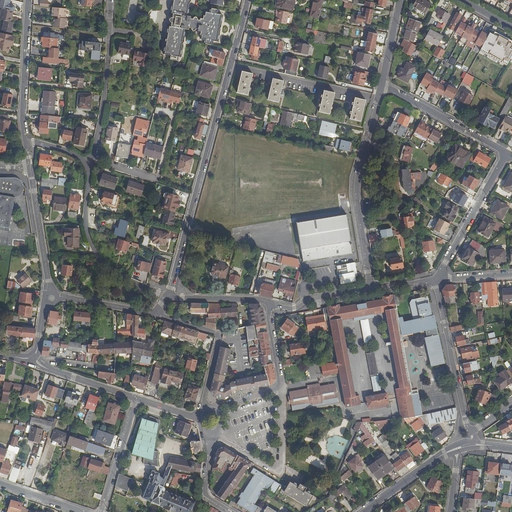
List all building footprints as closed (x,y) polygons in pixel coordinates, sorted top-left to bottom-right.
[(8,5),(10,0),(9,0),(0,0),(0,6),(2,7),(2,8),(3,9),(14,11),(15,7),(8,5)] [(172,0),(172,1),(172,2),(172,3),(171,13),(173,13),(171,26),(168,26),(167,34),(166,35),(165,43),(165,44),(165,47),(164,48),(163,50),(164,51),(164,54),(170,55),(171,55),(170,59),(178,61),(179,57),(181,57),(186,29),(189,29),(189,27),(192,28),(192,29),(193,31),(194,31),(196,30),(196,29),(199,29),(198,31),(201,31),(200,37),(201,39),(206,39),(205,42),(205,43),(212,44),(213,43),(213,41),(218,42),(220,29),(219,28),(217,27),(217,23),(221,24),(223,14),(218,14),(218,9),(211,8),(210,12),(205,11),(204,12),(203,18),(201,18),(200,20),(198,20),(198,18),(197,17),(195,17),(194,18),(193,19),(191,18),(191,16),(188,16),(190,4),(190,0),(172,0)] [(292,10),(294,0),(279,0),(278,7),(292,10)] [(314,0),(310,17),(317,19),(319,19),(321,8),(323,0),(314,0)] [(416,0),(412,7),(425,14),(430,5),(421,0),(416,0)] [(54,19),(53,27),(66,29),(67,19),(65,19),(66,9),(63,9),(53,8),(52,16),(57,17),(58,17),(58,20),(56,20),(54,19)] [(3,9),(0,20),(4,21),(11,23),(14,11),(3,9)] [(364,23),(370,24),(373,11),(363,9),(362,17),(365,18),(364,23)] [(289,13),(276,10),(276,14),(277,15),(276,22),(286,25),(289,13)] [(445,23),(449,16),(439,10),(437,14),(439,16),(437,19),(445,23)] [(456,13),(450,25),(447,28),(453,31),(455,28),(454,27),(461,16),(457,13),(456,13)] [(365,18),(362,17),(352,15),(350,22),(361,25),(362,22),(364,23),(365,18)] [(274,22),(257,19),(255,27),(268,30),(268,29),(272,29),(274,22)] [(406,29),(407,29),(416,33),(417,34),(421,23),(410,19),(406,29)] [(11,23),(4,21),(2,31),(10,33),(12,23),(11,23)] [(371,33),(372,30),(368,29),(367,32),(369,32),(367,39),(365,39),(364,41),(376,44),(378,34),(371,33)] [(407,29),(404,40),(405,40),(413,45),(416,33),(407,29)] [(430,30),(426,38),(425,40),(438,47),(443,37),(430,30)] [(0,49),(8,52),(10,46),(11,42),(13,43),(14,37),(0,34),(0,35),(0,49)] [(62,39),(44,37),(43,47),(50,48),(59,48),(60,45),(62,45),(62,39)] [(251,46),(258,48),(260,39),(253,37),(251,46)] [(500,43),(491,38),(487,45),(496,50),(500,43)] [(413,45),(405,40),(403,44),(406,46),(402,51),(410,56),(416,46),(413,45)] [(124,53),(126,54),(127,44),(128,41),(127,41),(127,44),(121,43),(119,53),(124,54),(124,53)] [(374,53),(376,44),(364,41),(361,41),(360,46),(365,47),(364,52),(366,53),(366,52),(374,53)] [(310,45),(297,42),(294,52),(308,55),(310,45)] [(471,53),(455,44),(450,53),(466,62),(471,53)] [(503,55),(496,52),(489,66),(480,81),(483,83),(494,89),(510,59),(504,56),(504,55),(510,58),(511,53),(511,49),(504,45),(500,53),(503,55)] [(257,54),(258,48),(251,46),(249,55),(252,55),(251,59),(256,60),(257,54)] [(217,65),(222,66),(225,54),(211,50),(209,56),(213,57),(211,63),(217,65)] [(489,66),(496,52),(494,51),(486,64),(489,66)] [(98,61),(99,52),(90,52),(90,53),(86,52),(86,57),(86,59),(88,59),(94,60),(98,61)] [(367,67),(370,55),(359,53),(356,65),(361,66),(361,68),(367,69),(367,67)] [(285,70),(285,74),(297,77),(298,73),(296,72),(299,60),(287,58),(286,62),(285,62),(285,63),(286,63),(285,65),(284,64),(284,65),(285,66),(284,70),(285,70)] [(470,68),(467,74),(471,76),(474,78),(480,81),(489,66),(476,59),(470,68)] [(217,65),(211,63),(204,61),(200,76),(214,80),(217,68),(216,68),(217,65)] [(330,67),(319,65),(317,77),(327,79),(330,67)] [(464,65),(460,71),(467,74),(470,68),(464,65)] [(50,81),(52,69),(39,68),(38,74),(37,74),(37,79),(50,81)] [(401,69),(399,73),(401,73),(399,75),(398,78),(408,83),(412,74),(401,69)] [(366,72),(356,70),(353,83),(364,85),(365,81),(366,79),(365,79),(366,74),(366,72)] [(252,79),(253,74),(242,71),(237,93),(248,95),(249,90),(251,90),(251,88),(250,88),(251,81),(253,81),(253,79),(252,79)] [(467,74),(460,71),(456,79),(462,83),(463,81),(467,74)] [(447,84),(446,86),(431,80),(433,76),(425,72),(418,86),(425,89),(424,91),(433,95),(435,92),(452,100),(457,89),(447,84)] [(84,83),(84,75),(71,74),(70,79),(68,79),(68,82),(74,82),(73,87),(83,88),(85,88),(85,83),(84,83)] [(471,76),(467,74),(463,81),(462,83),(469,87),(474,78),(471,76)] [(283,86),(284,81),(273,78),(268,100),(279,102),(280,97),(281,98),(282,95),(281,95),(282,88),(284,88),(284,86),(283,86)] [(199,82),(196,94),(209,98),(212,86),(199,82)] [(168,102),(171,91),(161,89),(159,98),(165,99),(165,101),(168,102)] [(330,114),(335,93),(324,90),(323,95),(322,95),(321,97),(322,97),(321,104),(319,104),(319,106),(320,107),(319,112),(330,114)] [(55,101),(56,93),(44,91),(43,105),(55,107),(55,104),(55,101)] [(182,94),(176,93),(171,91),(168,102),(173,103),(173,101),(174,102),(180,103),(182,94)] [(459,100),(468,105),(473,97),(464,92),(459,100)] [(0,98),(0,106),(9,107),(11,94),(1,93),(0,98)] [(92,109),(93,96),(80,95),(79,108),(92,109)] [(361,121),(366,100),(355,97),(354,103),(352,102),(352,105),(353,105),(351,112),(350,112),(350,114),(351,114),(350,119),(361,121)] [(240,101),(237,112),(249,115),(251,104),(240,101)] [(210,105),(199,102),(198,108),(196,114),(207,117),(210,105)] [(500,116),(504,118),(510,108),(506,105),(500,116)] [(55,108),(43,107),(42,111),(42,115),(54,116),(55,108)] [(499,119),(496,117),(488,113),(490,110),(486,107),(478,121),(489,126),(489,125),(494,128),(499,119)] [(288,112),(285,127),(292,128),(294,121),(295,114),(288,112)] [(393,122),(409,129),(407,128),(406,127),(408,122),(409,123),(411,119),(397,113),(393,122)] [(304,121),(305,116),(295,114),(294,121),(298,122),(298,120),(304,121)] [(254,131),(257,120),(247,118),(244,129),(254,131)] [(0,130),(16,132),(16,131),(9,130),(8,130),(8,131),(7,131),(8,120),(1,119),(0,119),(0,120),(0,130)] [(334,134),(336,125),(323,121),(320,130),(327,132),(334,134)] [(393,122),(388,132),(392,134),(405,139),(409,129),(393,122)] [(425,124),(421,122),(415,132),(425,138),(430,128),(426,126),(424,125),(425,124)] [(48,133),(49,124),(41,123),(40,133),(48,133)] [(200,124),(199,127),(201,128),(200,132),(207,134),(209,126),(200,124)] [(107,140),(113,141),(116,127),(109,126),(108,132),(109,132),(107,140)] [(84,146),(87,130),(77,128),(74,143),(84,146)] [(63,139),(72,141),(73,132),(65,130),(63,139)] [(442,134),(433,130),(428,139),(437,143),(442,134)] [(349,151),(352,142),(338,139),(336,148),(349,151)] [(116,155),(128,158),(131,145),(119,142),(116,155)] [(144,154),(146,146),(135,143),(132,151),(144,154)] [(164,147),(162,147),(157,145),(147,143),(146,146),(144,154),(154,157),(159,158),(161,159),(164,147)] [(413,149),(414,145),(412,143),(411,148),(404,146),(400,160),(409,162),(412,150),(414,150),(414,149),(413,149)] [(461,151),(456,148),(453,152),(448,159),(455,163),(462,167),(470,154),(462,150),(461,151)] [(52,166),(53,162),(53,156),(42,154),(41,165),(52,166)] [(491,160),(482,155),(482,156),(481,155),(480,157),(481,157),(478,163),(486,168),(491,160)] [(185,163),(182,176),(189,178),(190,173),(191,173),(195,159),(187,157),(185,163)] [(52,166),(51,171),(61,172),(62,170),(63,171),(64,167),(62,167),(63,164),(53,162),(52,166)] [(405,191),(413,193),(415,192),(412,190),(411,190),(411,186),(414,187),(414,183),(410,183),(410,180),(420,181),(420,174),(410,174),(410,170),(402,170),(403,174),(403,182),(404,182),(405,191)] [(511,173),(507,182),(506,182),(503,187),(511,191),(511,173)] [(448,187),(452,180),(442,174),(437,182),(443,185),(444,184),(448,187)] [(115,189),(117,179),(103,175),(100,184),(115,189)] [(461,185),(473,191),(478,181),(469,176),(466,182),(464,181),(461,185)] [(43,178),(43,182),(42,186),(54,187),(54,185),(63,186),(64,179),(60,179),(60,181),(50,179),(43,178)] [(3,182),(0,185),(0,230),(10,232),(15,198),(11,197),(11,195),(13,196),(16,195),(19,194),(21,191),(21,188),(21,185),(19,183),(16,181),(14,181),(14,179),(9,179),(4,181),(3,182)] [(21,181),(17,179),(14,179),(14,181),(16,181),(19,183),(21,185),(21,188),(21,191),(19,194),(16,195),(13,196),(11,195),(11,197),(15,198),(17,197),(20,195),(22,192),(23,189),(23,185),(21,181)] [(141,196),(144,186),(130,182),(127,191),(141,196)] [(48,199),(52,200),(53,191),(45,190),(44,199),(44,202),(48,203),(48,199)] [(116,206),(119,196),(106,193),(103,203),(116,206)] [(180,197),(167,193),(163,208),(176,212),(180,197)] [(80,196),(71,194),(70,196),(69,208),(79,209),(80,196)] [(509,207),(498,201),(490,213),(501,219),(509,207)] [(458,208),(447,202),(444,208),(447,209),(443,216),(453,222),(456,216),(454,215),(458,208)] [(173,220),(175,212),(167,210),(163,223),(173,226),(174,220),(173,220)] [(333,257),(340,255),(341,255),(341,256),(344,255),(343,255),(353,253),(353,255),(354,254),(352,246),(353,246),(352,244),(347,214),(347,216),(298,224),(297,222),(297,223),(304,262),(307,261),(308,261),(310,261),(330,257),(330,258),(333,257)] [(404,218),(399,217),(401,224),(401,228),(406,228),(410,227),(410,226),(414,225),(413,217),(409,218),(409,217),(404,218)] [(125,237),(129,222),(122,220),(119,229),(117,228),(115,235),(125,237)] [(494,226),(484,220),(478,231),(488,237),(494,226)] [(141,239),(144,227),(139,225),(139,226),(136,237),(136,238),(141,239)] [(395,228),(380,231),(381,238),(392,236),(396,236),(395,232),(395,228)] [(79,248),(80,230),(70,229),(70,230),(67,230),(66,236),(69,236),(68,247),(79,248)] [(169,239),(170,235),(163,233),(163,232),(160,231),(160,232),(156,231),(153,243),(154,243),(154,244),(157,245),(158,244),(164,246),(165,245),(166,246),(167,242),(166,242),(167,238),(169,239)] [(14,243),(25,244),(26,235),(16,233),(14,243)] [(127,252),(130,243),(119,240),(116,249),(127,252)] [(485,247),(472,240),(461,260),(472,266),(479,255),(486,258),(485,247)] [(434,241),(423,242),(424,252),(435,250),(434,241)] [(505,250),(490,251),(491,263),(505,263),(505,250)] [(274,256),(265,254),(263,262),(268,263),(280,266),(281,263),(289,265),(291,258),(279,255),(278,260),(273,259),(274,256)] [(402,258),(390,260),(392,270),(403,268),(402,262),(403,262),(402,258)] [(168,262),(158,259),(153,274),(163,278),(165,272),(168,262)] [(143,270),(150,272),(152,265),(136,261),(136,263),(134,267),(137,268),(137,270),(143,271),(143,270)] [(279,272),(280,266),(268,263),(267,268),(271,270),(271,271),(276,273),(277,271),(279,272)] [(355,263),(338,266),(337,266),(337,268),(338,271),(341,270),(342,274),(339,275),(341,284),(356,281),(355,276),(357,275),(358,275),(357,273),(355,263)] [(219,264),(216,276),(225,278),(228,267),(225,266),(225,265),(219,264)] [(71,276),(73,267),(63,266),(61,275),(65,275),(67,276),(71,276)] [(231,270),(230,274),(231,275),(229,283),(239,285),(241,277),(235,276),(235,274),(233,274),(233,271),(231,270)] [(23,288),(32,282),(26,275),(22,278),(17,281),(23,288)] [(8,282),(7,288),(14,289),(15,289),(16,283),(12,282),(13,278),(10,277),(9,282),(8,282)] [(259,294),(271,298),(276,282),(266,279),(265,282),(263,281),(263,283),(262,283),(259,294)] [(482,295),(483,300),(488,299),(489,306),(498,306),(496,282),(487,283),(488,295),(482,295)] [(482,283),(478,283),(478,293),(471,293),(471,304),(483,303),(483,300),(482,295),(482,290),(482,283)] [(457,289),(456,285),(447,285),(443,291),(446,305),(451,304),(451,303),(455,302),(454,296),(455,296),(454,292),(456,292),(455,289),(457,289)] [(292,297),(295,288),(285,286),(283,292),(288,293),(287,295),(292,297)] [(511,288),(501,288),(501,301),(511,301),(511,288)] [(21,293),(20,303),(32,305),(34,295),(21,293)] [(323,308),(325,321),(330,320),(338,362),(322,365),(324,376),(340,373),(346,407),(361,404),(359,395),(356,396),(342,319),(354,317),(355,321),(374,317),(374,313),(386,311),(400,388),(396,388),(401,418),(404,418),(416,417),(415,411),(413,399),(412,391),(410,380),(402,335),(399,319),(395,296),(384,297),(384,300),(363,304),(340,308),(339,305),(323,308)] [(403,317),(399,319),(402,335),(426,329),(431,355),(429,355),(432,366),(445,363),(436,323),(434,323),(428,297),(412,300),(411,302),(415,320),(404,322),(403,317)] [(207,326),(216,329),(215,318),(215,304),(192,303),(192,307),(191,307),(190,308),(190,309),(190,310),(190,311),(191,312),(192,312),(192,313),(209,313),(209,318),(207,318),(207,326)] [(215,304),(215,318),(238,316),(237,307),(221,309),(220,304),(215,304)] [(249,304),(253,325),(265,323),(263,308),(258,304),(249,304)] [(21,306),(19,316),(31,318),(33,308),(21,306)] [(59,313),(50,311),(48,323),(52,324),(52,326),(55,327),(57,327),(58,326),(60,326),(62,316),(59,316),(59,313)] [(91,314),(74,312),(74,321),(90,322),(90,318),(92,318),(92,314),(91,314)] [(476,324),(476,327),(485,325),(484,312),(478,312),(479,323),(476,324)] [(146,338),(145,329),(139,329),(139,316),(134,315),(133,335),(135,336),(138,337),(146,338)] [(299,327),(288,319),(281,328),(292,336),(299,327)] [(367,319),(360,320),(364,344),(372,343),(367,319)] [(172,339),(172,338),(176,325),(165,321),(162,333),(169,335),(171,336),(171,337),(170,339),(172,339)] [(249,348),(249,352),(260,350),(259,348),(259,342),(257,333),(257,329),(259,329),(266,327),(265,323),(253,325),(246,326),(248,343),(251,343),(251,340),(255,339),(255,344),(256,344),(256,347),(249,348)] [(179,338),(185,340),(188,328),(176,325),(172,338),(173,338),(174,336),(179,338)] [(19,328),(8,327),(7,327),(6,335),(21,337),(22,337),(22,331),(19,331),(19,328)] [(61,339),(62,328),(57,327),(55,327),(54,338),(60,339),(61,339)] [(259,348),(260,350),(262,350),(269,349),(266,327),(259,329),(260,333),(257,333),(259,342),(260,342),(261,348),(259,348)] [(22,337),(34,338),(36,330),(19,328),(19,331),(22,331),(22,337)] [(206,340),(207,335),(188,328),(185,340),(196,343),(198,338),(206,340)] [(464,335),(456,337),(458,346),(469,344),(468,340),(465,340),(464,335)] [(42,355),(57,357),(58,351),(50,350),(51,348),(53,349),(53,346),(59,347),(60,339),(54,338),(53,343),(44,341),(42,355)] [(97,353),(99,354),(98,345),(98,340),(97,338),(94,338),(92,345),(88,345),(89,353),(97,353)] [(133,353),(132,360),(141,361),(141,359),(142,356),(151,357),(154,344),(155,344),(156,341),(149,339),(148,344),(138,342),(134,341),(133,341),(133,343),(133,353)] [(88,353),(89,353),(88,345),(81,344),(62,341),(61,347),(68,348),(68,350),(73,351),(86,353),(88,353)] [(292,355),(304,353),(303,342),(290,344),(292,355)] [(116,353),(133,353),(133,343),(115,343),(115,344),(116,353)] [(99,354),(116,353),(115,344),(98,345),(99,354)] [(231,349),(221,347),(220,347),(218,354),(216,364),(217,364),(227,364),(229,358),(227,358),(228,357),(229,354),(230,354),(231,349)] [(470,347),(461,349),(463,358),(467,357),(468,359),(479,357),(478,351),(471,352),(470,347)] [(78,352),(77,360),(84,361),(86,353),(78,352)] [(377,374),(373,353),(365,355),(369,376),(377,374)] [(262,356),(261,356),(262,365),(262,366),(264,365),(272,363),(270,354),(262,356)] [(187,369),(194,371),(197,360),(189,358),(186,369),(187,369)] [(157,384),(163,363),(157,361),(151,382),(157,384)] [(475,363),(475,361),(463,363),(465,373),(471,371),(470,365),(475,363)] [(272,363),(264,365),(266,374),(266,375),(267,374),(269,384),(272,384),(275,379),(273,363),(272,363)] [(227,364),(217,364),(216,364),(216,366),(214,372),(215,372),(221,373),(215,397),(225,399),(229,397),(228,396),(229,396),(229,395),(233,393),(231,382),(231,383),(229,383),(230,384),(226,385),(225,385),(226,387),(225,387),(225,388),(224,388),(220,387),(221,384),(222,383),(221,382),(222,382),(222,381),(224,381),(226,370),(225,370),(225,369),(226,369),(226,366),(227,366),(227,364)] [(511,379),(510,378),(506,371),(505,370),(499,374),(501,377),(495,382),(501,390),(511,382),(511,379)] [(168,371),(165,383),(170,384),(171,380),(181,383),(183,374),(168,371)] [(118,379),(118,374),(115,374),(99,372),(99,377),(109,378),(108,382),(114,383),(115,378),(118,379)] [(214,372),(210,391),(213,396),(215,397),(221,373),(215,372),(214,372)] [(259,377),(261,386),(269,384),(267,374),(266,375),(266,374),(261,375),(261,376),(259,376),(259,377)] [(374,392),(381,390),(377,375),(370,377),(374,392)] [(463,382),(464,386),(468,385),(474,384),(479,384),(481,384),(480,378),(473,379),(472,376),(474,376),(473,375),(466,376),(467,381),(463,382)] [(138,389),(145,391),(148,380),(145,379),(139,377),(134,376),(132,384),(137,386),(139,386),(138,389)] [(255,377),(255,376),(253,377),(255,386),(256,386),(256,387),(261,386),(259,377),(257,377),(255,377)] [(231,382),(233,393),(239,390),(250,388),(250,387),(251,387),(249,379),(249,377),(245,378),(245,379),(243,379),(243,380),(241,380),(241,379),(236,380),(236,381),(231,382)] [(11,384),(4,382),(4,385),(3,390),(4,390),(3,402),(7,403),(8,397),(10,397),(11,393),(9,393),(11,384)] [(292,410),(317,406),(316,402),(319,402),(320,405),(336,403),(335,400),(338,400),(335,384),(320,386),(319,384),(307,386),(308,389),(289,392),(292,410)] [(40,390),(25,385),(25,386),(22,395),(22,396),(36,401),(40,390)] [(53,387),(49,385),(46,396),(45,399),(53,402),(54,399),(55,399),(58,389),(57,388),(53,387)] [(199,390),(200,388),(190,385),(186,398),(194,401),(193,402),(194,403),(193,404),(193,405),(193,406),(194,407),(195,407),(196,406),(197,405),(197,404),(196,403),(195,403),(195,402),(195,401),(196,401),(196,399),(197,399),(200,390),(199,390)] [(493,395),(486,392),(482,391),(479,390),(475,400),(487,405),(489,398),(492,399),(493,395)] [(73,393),(69,392),(65,401),(77,406),(78,401),(79,401),(80,398),(79,398),(81,393),(77,392),(76,395),(73,394),(73,393)] [(105,394),(101,392),(99,398),(97,405),(101,406),(105,394)] [(366,397),(368,407),(389,403),(387,393),(366,397)] [(97,405),(99,398),(98,400),(94,398),(95,397),(90,395),(86,407),(91,409),(90,411),(89,411),(86,420),(84,425),(90,427),(94,414),(97,405)] [(413,399),(415,411),(419,416),(422,415),(419,398),(413,399)] [(103,421),(115,425),(120,409),(120,407),(120,406),(119,406),(109,403),(103,421)] [(422,415),(419,416),(426,425),(426,426),(456,419),(457,412),(456,408),(441,411),(422,415)] [(417,416),(418,418),(419,420),(411,425),(416,432),(420,429),(423,427),(426,425),(419,416),(417,416)] [(150,417),(147,420),(148,421),(147,423),(157,425),(157,423),(158,423),(157,429),(159,430),(160,421),(150,417)] [(147,420),(142,419),(133,453),(132,453),(132,454),(144,457),(144,464),(158,467),(159,452),(154,451),(157,429),(158,423),(157,423),(157,425),(147,423),(148,421),(147,420)] [(387,420),(374,421),(374,422),(380,430),(389,423),(387,420)] [(191,425),(180,421),(175,433),(187,437),(191,425)] [(353,430),(358,432),(360,427),(362,423),(362,422),(357,423),(353,430)] [(361,440),(366,447),(375,440),(362,423),(360,427),(366,435),(364,436),(365,437),(361,440)] [(43,430),(32,427),(29,440),(40,443),(43,430)] [(432,434),(438,443),(447,436),(441,428),(432,434)] [(57,431),(55,430),(54,434),(55,434),(53,441),(60,443),(59,443),(60,444),(63,445),(64,445),(64,444),(65,445),(68,434),(57,430),(57,431)] [(98,446),(105,448),(110,434),(102,431),(98,446)] [(384,436),(383,434),(378,438),(385,449),(391,445),(386,439),(384,436)] [(70,436),(67,444),(86,450),(88,442),(74,437),(70,436)] [(417,439),(406,447),(407,448),(408,450),(410,448),(416,456),(424,450),(419,443),(420,442),(417,439)] [(203,451),(201,441),(191,441),(194,453),(203,451)] [(88,442),(86,450),(103,456),(106,448),(105,448),(98,446),(88,442)] [(352,445),(350,450),(355,458),(349,463),(355,472),(363,467),(362,465),(365,463),(352,445)] [(217,455),(216,458),(225,462),(224,465),(227,467),(227,466),(230,467),(230,468),(233,470),(233,469),(235,470),(237,467),(238,465),(242,460),(234,455),(235,454),(227,449),(224,447),(219,449),(215,454),(217,455)] [(408,450),(407,448),(406,449),(408,452),(407,453),(405,450),(398,455),(400,458),(401,459),(406,466),(409,471),(416,466),(414,463),(411,458),(410,457),(411,457),(412,458),(414,457),(408,450)] [(395,462),(400,458),(398,455),(396,452),(391,456),(395,462)] [(377,461),(385,474),(394,467),(393,465),(386,455),(377,461)] [(96,471),(108,475),(110,468),(104,466),(105,463),(84,456),(81,465),(90,468),(96,471)] [(312,456),(308,462),(322,470),(325,464),(312,456)] [(171,457),(167,467),(171,468),(178,470),(178,471),(181,472),(181,470),(185,471),(189,472),(190,472),(193,472),(194,472),(195,472),(196,471),(201,472),(202,465),(197,464),(196,463),(196,464),(195,462),(193,462),(192,462),(188,461),(187,461),(175,459),(175,458),(171,457)] [(213,469),(218,472),(219,471),(223,473),(227,467),(224,465),(225,462),(216,458),(214,461),(216,463),(213,469)] [(247,468),(248,466),(251,463),(250,462),(243,458),(242,460),(238,465),(239,466),(240,463),(247,468)] [(394,467),(397,472),(406,466),(401,459),(393,465),(394,467)] [(4,463),(0,472),(9,475),(12,466),(9,465),(10,462),(8,461),(6,464),(4,463)] [(368,468),(377,480),(385,474),(377,461),(368,468)] [(234,471),(231,476),(222,488),(217,495),(224,500),(247,468),(240,463),(239,466),(238,465),(237,467),(235,470),(234,471)] [(498,464),(489,463),(488,473),(496,475),(498,464)] [(338,476),(341,480),(342,479),(344,480),(352,474),(343,464),(338,476)] [(501,464),(500,474),(511,476),(511,469),(510,469),(511,465),(501,464)] [(90,468),(81,465),(70,495),(79,498),(90,468)] [(8,480),(15,483),(19,470),(12,467),(8,480)] [(150,482),(158,486),(159,485),(163,487),(164,486),(170,472),(171,468),(167,467),(164,474),(163,474),(161,477),(160,475),(160,473),(153,470),(149,478),(151,478),(149,482),(150,482)] [(469,487),(466,487),(465,493),(474,494),(475,488),(476,488),(479,473),(468,471),(466,483),(469,484),(469,487)] [(175,475),(171,484),(176,486),(179,480),(180,480),(181,477),(180,477),(181,474),(176,473),(175,475)] [(119,474),(118,478),(128,482),(130,478),(129,478),(119,474)] [(431,490),(433,491),(438,493),(443,484),(431,478),(427,488),(431,490)] [(142,498),(151,502),(158,486),(150,482),(149,482),(142,498)] [(293,484),(290,482),(284,492),(307,506),(313,496),(310,494),(310,493),(310,492),(309,491),(308,491),(307,492),(305,491),(307,488),(300,484),(298,487),(296,486),(297,484),(296,484),(295,483),(294,483),(293,484)] [(333,493),(331,492),(328,498),(332,502),(337,498),(336,497),(343,492),(348,498),(351,496),(342,483),(337,486),(339,489),(333,493)] [(158,486),(151,502),(160,506),(163,498),(162,498),(165,491),(165,490),(165,489),(165,488),(164,487),(164,486),(163,487),(159,485),(158,486)] [(163,498),(160,506),(174,511),(175,511),(182,497),(165,491),(165,490),(165,491),(162,498),(163,498)] [(503,503),(511,504),(511,497),(511,496),(504,496),(503,503)] [(182,497),(175,511),(191,511),(195,503),(182,497)] [(403,505),(407,511),(408,511),(419,504),(414,497),(405,503),(406,503),(403,505)] [(481,503),(481,500),(464,498),(463,507),(469,507),(473,508),(474,506),(478,507),(478,503),(481,503)] [(23,505),(11,501),(8,511),(9,511),(20,511),(22,508),(23,505)]
